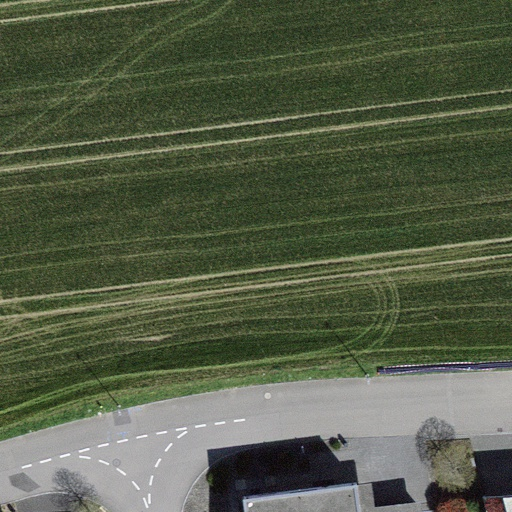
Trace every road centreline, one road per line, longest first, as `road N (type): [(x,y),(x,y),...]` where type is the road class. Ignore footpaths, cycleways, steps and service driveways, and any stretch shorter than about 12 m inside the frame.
road 1 (residential): [(511,398),(215,420),(133,435)]
road 2 (residential): [(133,435),(0,471)]
